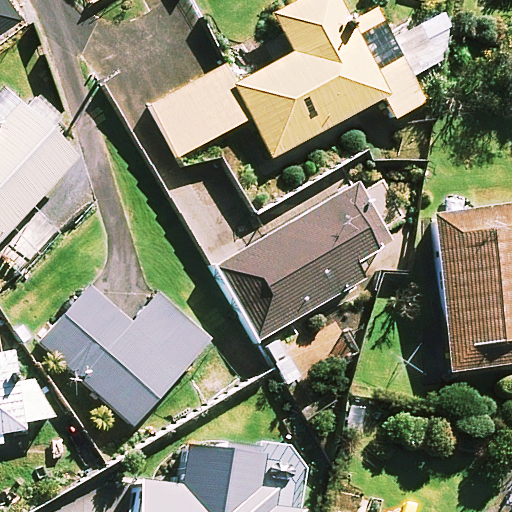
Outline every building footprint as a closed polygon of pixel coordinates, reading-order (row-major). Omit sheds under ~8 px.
[(349,24),(335,0),(311,0),(270,22),(291,60),(234,91),(223,70),(150,109),(177,160),(248,122),(270,162),(382,102),(393,123),(423,107),(372,12),(349,24)] [(0,242),(73,163),(15,111),(0,127),(0,242)] [(385,250),(339,172),(261,217),(274,239),(213,274),(255,346),(361,284),(352,269),(385,250)] [(511,369),(511,212),(426,224),(446,378),(511,369)] [(207,347),(155,299),(127,329),(86,292),(37,347),(129,432),(207,347)] [(0,447),(2,447),(0,438),(23,434),(22,428),(52,421),(23,381),(11,383),(5,356),(0,357),(0,447)] [(292,511),(265,468),(170,455),(165,490),(125,485),(121,511),(292,511)]
